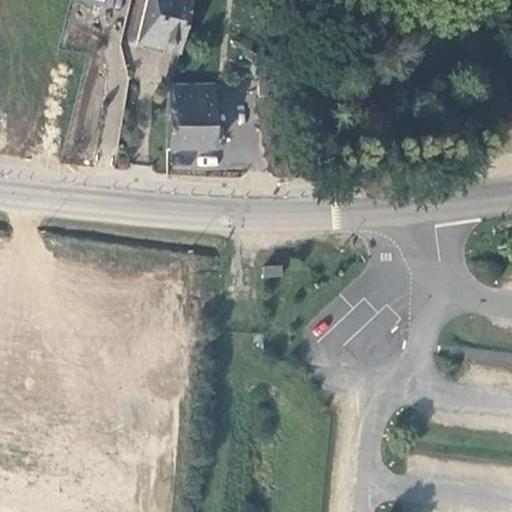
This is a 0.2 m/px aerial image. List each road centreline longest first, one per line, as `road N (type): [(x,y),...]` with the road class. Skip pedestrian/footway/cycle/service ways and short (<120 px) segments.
road 1 (secondary): [(0,191),(248,215),(511,195)]
road 2 (unknown): [(134,0),(127,60),(133,205)]
